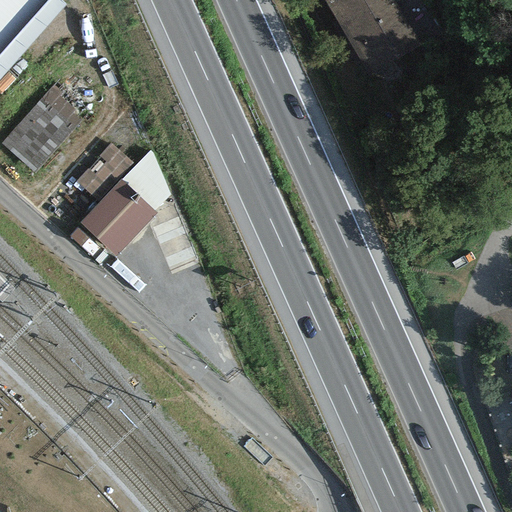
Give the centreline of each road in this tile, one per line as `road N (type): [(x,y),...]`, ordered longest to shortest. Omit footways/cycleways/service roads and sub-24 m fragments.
road 1 (motorway): [(464,511),(235,0)]
road 2 (motorway): [(169,0),(398,511)]
road 3 (residential): [(0,190),(299,461),(336,511)]
